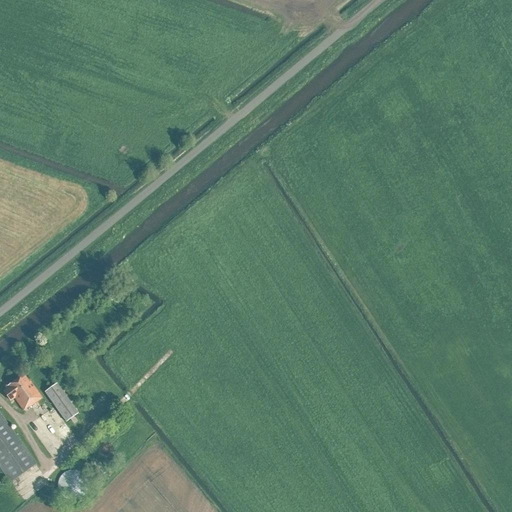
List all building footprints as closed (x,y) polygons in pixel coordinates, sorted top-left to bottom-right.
[(29,382),(23,374),(7,386),(8,387),(3,391),(10,401),(14,398),(23,410),(28,406),(29,407),(42,398),(30,382),(29,382)] [(66,422),(77,413),(56,383),(54,385),(54,386),(45,392),(66,422)] [(0,467),(10,482),(36,464),(0,413),(0,467)] [(101,479),(105,476),(96,465),(92,468),(101,479)] [(74,499),(79,498),(83,495),(86,492),(87,487),(87,482),(86,478),(83,474),(80,471),(75,469),(70,469),(66,471),(62,473),(59,477),(57,482),(57,486),(59,491),(61,495),(65,498),(70,499),(74,499)]
